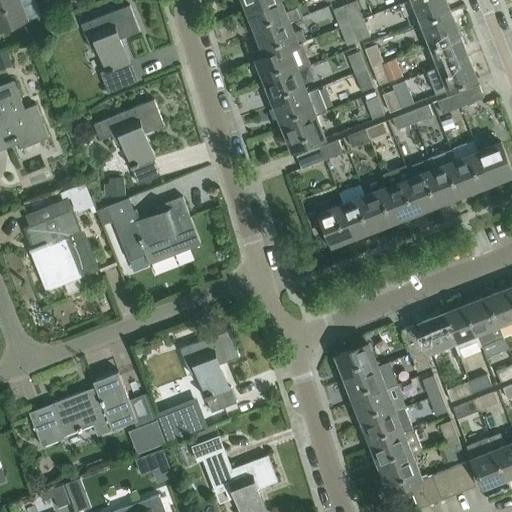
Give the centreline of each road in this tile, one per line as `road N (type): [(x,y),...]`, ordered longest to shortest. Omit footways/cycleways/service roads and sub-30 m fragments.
road 1 (residential): [(259,276),(181,0)]
road 2 (residential): [(23,368),(259,276)]
road 3 (residential): [(292,338),(511,253)]
road 4 (residential): [(341,511),(292,338)]
